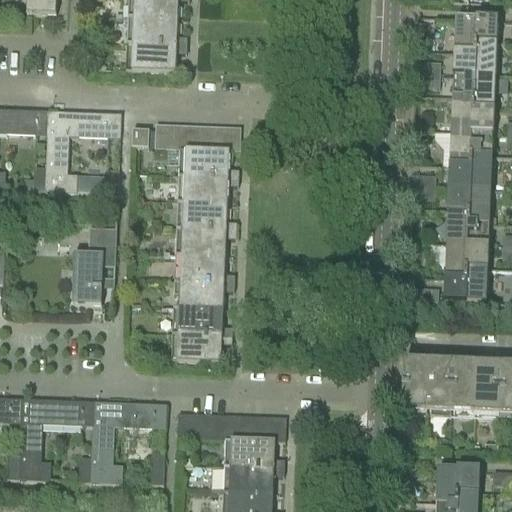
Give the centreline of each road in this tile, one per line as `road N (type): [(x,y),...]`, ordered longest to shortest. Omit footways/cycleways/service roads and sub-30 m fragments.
road 1 (residential): [(386,113),(63,97)]
road 2 (residential): [(378,405),(115,394)]
road 3 (tertiary): [(379,343),(386,113)]
road 4 (residential): [(379,343),(511,348)]
